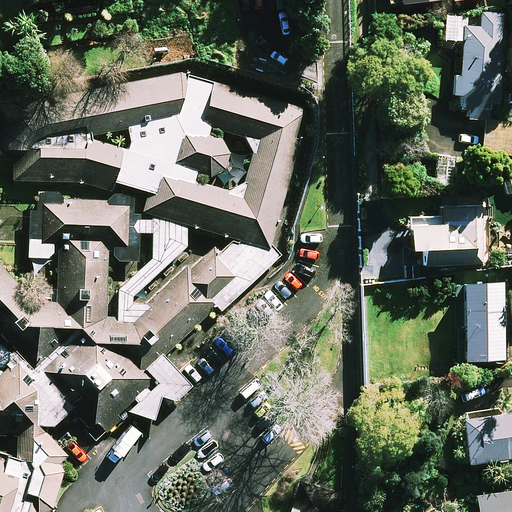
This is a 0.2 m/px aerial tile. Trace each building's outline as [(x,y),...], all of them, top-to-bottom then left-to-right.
[(498,105),(502,14),(480,13),(479,26),(458,25),(458,19),(445,18),(444,41),(458,42),(456,76),(452,76),(451,98),(458,98),(457,111),(467,112),(467,121),(488,122),(488,105),(498,105)] [(3,121),(0,130),(0,148),(16,149),(11,178),(81,181),(111,191),(114,181),(152,192),(144,212),(229,237),(271,249),(272,246),(295,145),(284,141),(295,109),(185,72),(3,121)] [(106,199),(63,198),(63,206),(42,205),(40,243),(58,245),(57,303),(56,329),(79,329),(117,331),(117,317),(105,316),(109,246),(127,246),(128,208),(108,205),(106,199)] [(482,265),(481,206),(440,207),(441,219),(409,220),(409,252),(422,251),(422,267),(482,265)] [(271,249),(229,237),(190,270),(217,305),(222,310),(283,258),(272,246),(271,249)] [(0,334),(33,371),(79,329),(56,329),(57,303),(36,303),(0,264),(0,334)] [(190,270),(186,266),(117,331),(79,329),(33,371),(70,409),(85,428),(94,424),(105,436),(163,386),(149,371),(217,305),(190,270)] [(503,362),(503,284),(462,284),(462,362),(503,362)] [(33,371),(20,358),(0,374),(0,434),(18,435),(30,435),(33,371)] [(70,409),(33,371),(30,435),(18,435),(18,459),(20,465),(5,511),(45,511),(53,509),(63,471),(60,465),(68,457),(47,435),(35,424),(53,426),(70,409)] [(511,459),(511,414),(461,420),(466,464),(511,459)] [(0,459),(0,511),(5,511),(20,465),(0,459)] [(295,483),(286,511),(333,511),(339,495),(295,483)] [(511,511),(511,492),(473,497),(474,511),(511,511)]
